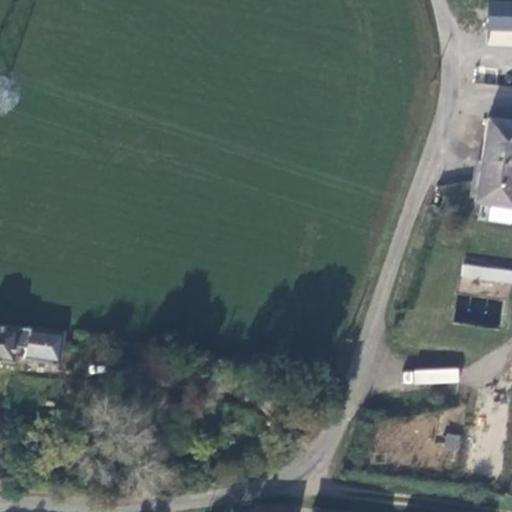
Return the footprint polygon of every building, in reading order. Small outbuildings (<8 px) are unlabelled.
[(489,31),(511,32),(511,4),(490,4),(489,31)] [(511,205),(511,126),(489,121),(478,200),(511,205)] [(496,284),(511,285),(511,273),(497,272),(496,284)] [(0,327),(0,357),(12,359),(14,342),(47,346),(49,333),(0,327)] [(195,365),(174,363),(172,376),(193,379),(195,365)] [(453,382),(453,372),(415,371),(415,381),(453,382)] [(287,443),(259,438),(258,455),(285,460),(287,443)] [(0,492),(9,493),(10,472),(0,471),(0,492)]
